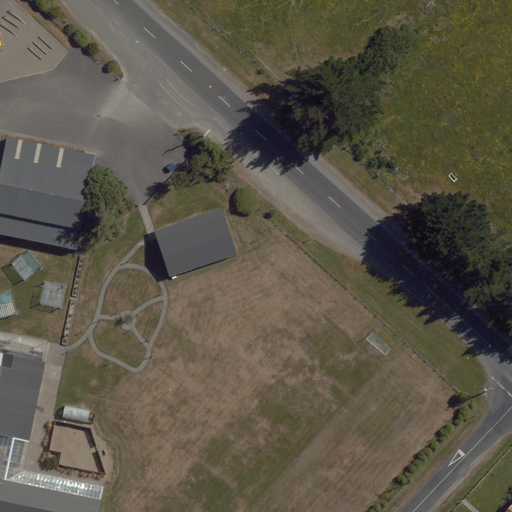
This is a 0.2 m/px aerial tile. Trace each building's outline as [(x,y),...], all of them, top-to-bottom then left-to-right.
[(98,157),(3,139),(0,156),(0,239),(79,255),(98,157)] [(227,214),(154,238),(169,283),(242,259),(227,214)] [(21,280),(42,269),(33,252),(13,263),(21,280)] [(63,310),(66,288),(45,285),(42,306),(63,310)] [(11,294),(0,297),(0,318),(1,322),(19,315),(11,294)] [(53,359),(0,348),(0,440),(35,448),(53,359)] [(101,511),(107,490),(12,468),(1,511),(101,511)]
